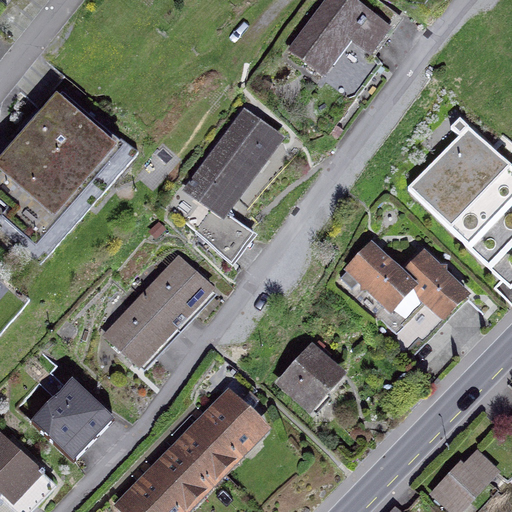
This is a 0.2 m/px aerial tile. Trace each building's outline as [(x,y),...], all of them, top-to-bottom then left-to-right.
[(391,32),(349,0),(328,0),(288,53),(321,78),(350,41),(371,57),(391,32)] [(52,100),(0,160),(0,178),(51,223),(112,152),(52,100)] [(280,141),(245,114),(173,207),(233,271),(254,238),(224,214),(280,141)] [(463,141),(413,191),(510,287),(511,285),(511,175),(462,126),(455,133),(463,141)] [(372,248),(346,273),(390,319),(416,294),(401,278),(372,248)] [(427,254),(401,278),(416,294),(443,323),(470,299),(427,254)] [(176,332),(212,295),(178,263),(142,300),(176,332)] [(141,369),(176,332),(142,300),(107,338),(141,369)] [(344,376),(310,347),(278,384),(311,413),(344,376)] [(107,424),(73,391),(39,425),(73,458),(107,424)] [(191,511),(268,432),(229,394),(119,507),(123,511),(191,511)] [(39,478),(0,440),(0,494),(11,506),(39,478)] [(466,511),(499,477),(474,454),(434,497),(449,511),(466,511)]
